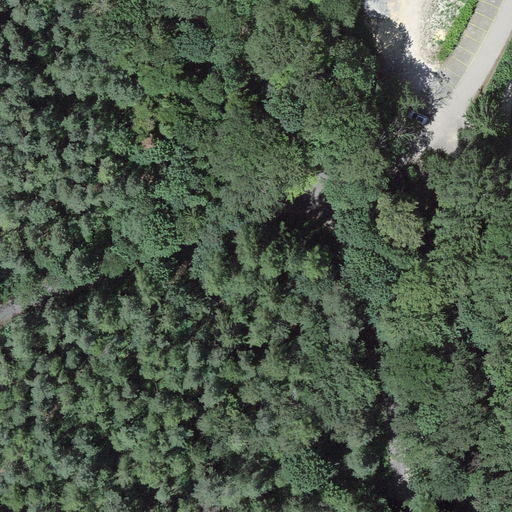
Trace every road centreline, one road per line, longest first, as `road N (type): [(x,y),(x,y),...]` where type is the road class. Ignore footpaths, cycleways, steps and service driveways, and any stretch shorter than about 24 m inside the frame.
road 1 (unclassified): [(0,316),(188,233),(288,203),(338,203)]
road 2 (unclassified): [(402,511),(380,349),(338,203)]
road 3 (unclassified): [(338,203),(433,127),(476,77),(511,3)]
road 4 (unclassified): [(250,0),(249,25),(267,79),(338,203)]
